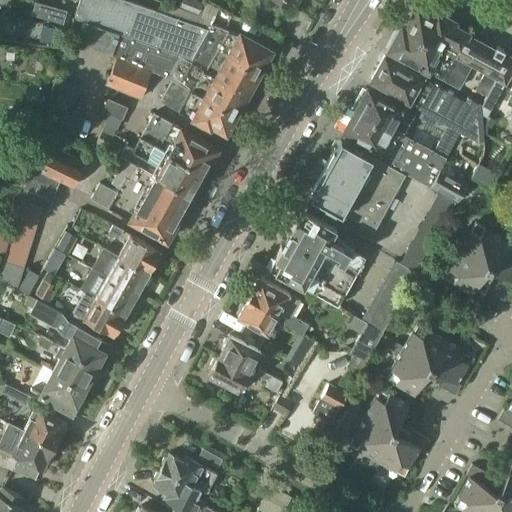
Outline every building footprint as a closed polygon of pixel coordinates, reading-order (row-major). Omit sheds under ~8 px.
[(233,83),(249,91),(272,50),(252,39),(252,41),(239,34),(212,24),(218,8),(204,0),(203,1),(199,0),(182,0),(179,7),(167,3),(163,14),(120,0),(80,0),(73,21),(85,25),(85,23),(119,34),(152,45),(172,52),(232,86),(233,83)] [(67,9),(54,6),(50,19),(63,22),(67,9)] [(484,71),(496,77),(505,82),(511,68),(511,55),(503,51),(504,49),(496,45),(494,48),(467,33),(467,32),(455,25),(457,22),(440,13),(439,14),(427,8),(426,11),(423,9),(417,8),(415,11),(413,10),(405,26),(404,27),(455,55),(468,62),(471,63),(471,64),(484,71)] [(111,55),(119,34),(85,23),(85,25),(78,43),(111,55)] [(389,48),(460,84),(471,64),(471,63),(468,62),(455,55),(404,27),(405,26),(401,24),(389,48)] [(237,112),(249,91),(233,83),(232,86),(172,52),(152,45),(148,56),(158,59),(153,68),(172,79),(193,91),(220,106),(222,103),(237,112)] [(405,102),(447,124),(460,131),(484,144),(483,130),(482,113),(481,104),(467,96),(465,100),(385,55),(372,78),(407,98),(405,102)] [(152,70),(116,56),(105,83),(141,97),(152,70)] [(496,77),(484,71),(475,89),(486,95),(487,96),(496,77)] [(481,104),(482,113),(486,116),(487,114),(505,82),(496,77),(487,96),(486,95),(481,104)] [(226,133),(237,112),(222,103),(220,106),(193,91),(172,79),(160,100),(182,112),(181,112),(209,128),(211,125),(226,133)] [(58,86),(53,103),(67,107),(68,107),(73,90),(58,86)] [(353,107),(403,134),(414,113),(364,86),(353,107)] [(102,110),(122,119),(128,106),(108,97),(102,110)] [(53,103),(51,102),(44,126),(60,130),(67,107),(53,103)] [(406,171),(405,173),(431,187),(441,168),(440,168),(447,156),(433,149),(403,134),(353,107),(341,129),(390,156),(388,161),(406,171)] [(141,134),(147,137),(160,145),(205,170),(217,148),(180,127),(181,126),(154,111),(141,134)] [(433,149),(447,156),(460,131),(447,124),(433,149)] [(127,156),(190,191),(193,186),(195,187),(205,170),(160,145),(147,137),(141,134),(134,147),(126,143),(120,153),(127,156)] [(406,171),(388,161),(387,163),(372,155),(373,153),(359,145),(341,134),(307,195),(340,214),(341,211),(374,229),(405,173),(406,171)] [(60,180),(73,187),(83,165),(37,145),(24,190),(53,198),(57,186),(60,180)] [(112,182),(119,186),(121,183),(180,215),(189,198),(187,197),(190,191),(127,156),(112,182)] [(0,165),(0,181),(22,185),(24,169),(0,165)] [(441,168),(431,187),(438,191),(455,201),(467,182),(441,168)] [(166,240),(180,215),(121,183),(119,186),(116,191),(100,182),(91,198),(127,217),(127,218),(166,240)] [(53,198),(24,190),(21,200),(13,224),(4,253),(0,267),(0,280),(17,289),(43,207),(49,209),(53,198)] [(455,201),(438,191),(399,261),(417,271),(455,201)] [(364,256),(330,236),(336,226),(301,207),(268,266),(337,304),(364,256)] [(511,240),(508,238),(511,230),(511,218),(509,217),(500,233),(476,220),(462,244),(454,239),(450,246),(458,251),(445,275),(472,291),(470,295),(479,300),(489,283),(487,281),(495,268),(511,277),(511,240)] [(0,222),(0,252),(4,253),(13,224),(0,222)] [(123,229),(113,223),(108,232),(118,237),(123,229)] [(118,254),(149,271),(160,250),(154,246),(136,236),(130,233),(118,254)] [(63,234),(56,246),(68,253),(75,241),(63,234)] [(60,260),(64,253),(54,247),(50,255),(60,260)] [(137,292),(149,271),(118,254),(106,275),(137,292)] [(394,260),(361,318),(383,330),(416,272),(394,260)] [(28,295),(28,294),(39,274),(29,269),(18,289),(28,295)] [(131,302),(137,292),(106,275),(98,271),(94,278),(102,283),(94,295),(125,313),(126,311),(130,313),(135,304),(131,302)] [(259,274),(248,294),(287,316),(289,312),(292,314),(300,299),(294,296),(295,294),(259,274)] [(35,293),(48,300),(54,290),(50,288),(53,283),(43,277),(35,293)] [(124,315),(125,313),(94,295),(84,290),(72,312),(113,335),(118,325),(123,325),(126,319),(124,315)] [(287,316),(248,294),(237,315),(272,334),(279,322),(283,321),(293,327),(298,317),(292,314),(289,312),(287,316)] [(32,307),(29,312),(55,327),(63,312),(37,298),(32,307)] [(367,361),(381,334),(383,330),(361,318),(352,313),(346,324),(360,332),(350,351),(353,353),(367,361)] [(308,323),(298,317),(293,327),(302,332),(305,328),(308,323)] [(418,322),(404,345),(396,341),(392,348),(401,353),(387,377),(415,392),(426,373),(439,380),(437,383),(455,393),(461,383),(457,381),(473,353),(449,339),(459,323),(451,319),(442,336),(418,322)] [(70,337),(64,349),(96,365),(109,342),(69,320),(61,333),(70,337)] [(229,333),(219,354),(250,370),(255,361),(260,364),(265,354),(260,351),(261,349),(229,333)] [(48,349),(52,341),(41,335),(36,343),(48,349)] [(52,371),(84,387),(96,365),(64,349),(52,371)] [(255,373),(250,370),(219,354),(218,353),(207,374),(227,384),(226,386),(238,392),(243,383),(249,385),(255,373)] [(353,353),(336,386),(348,393),(367,361),(353,353)] [(259,368),(256,374),(267,380),(268,380),(271,374),(259,368)] [(0,376),(0,379),(5,382),(31,396),(33,391),(71,411),(84,387),(52,371),(46,381),(37,376),(30,389),(27,387),(29,384),(3,371),(0,376)] [(271,374),(268,380),(267,380),(265,385),(277,391),(283,380),(271,374)] [(27,404),(31,396),(5,382),(1,390),(27,404)] [(321,417),(330,423),(332,424),(349,394),(348,393),(336,386),(329,382),(313,413),(321,417)] [(351,401),(335,430),(351,439),(349,443),(373,456),(368,464),(376,468),(380,461),(405,474),(420,447),(424,449),(429,439),(430,438),(413,428),(411,431),(397,423),(402,414),(408,403),(381,387),(368,410),(351,401)] [(283,413),(291,400),(280,393),(272,406),(283,413)] [(511,402),(508,410),(503,408),(497,418),(511,426),(511,402)] [(35,405),(23,429),(54,444),(66,420),(35,405)] [(321,439),(330,423),(321,417),(311,433),(321,439)] [(0,465),(11,469),(17,456),(42,469),(54,444),(23,429),(13,424),(8,437),(8,440),(16,444),(11,453),(0,447),(0,465)] [(161,467),(200,488),(200,487),(207,491),(217,471),(201,463),(202,462),(185,453),(182,459),(169,452),(161,467)] [(487,475),(489,473),(471,463),(466,473),(470,476),(455,502),(472,511),(511,511),(511,464),(501,483),(487,475)] [(195,497),(200,488),(161,467),(153,483),(166,490),(164,494),(195,509),(193,511),(218,511),(207,506),(208,505),(200,501),(200,500),(195,497)] [(282,511),(291,495),(269,484),(255,511),(282,511)] [(0,511),(20,511),(24,505),(20,504),(24,496),(2,486),(0,490),(0,511)]
